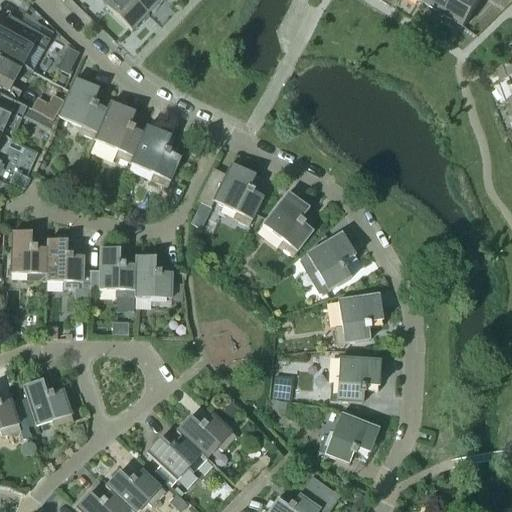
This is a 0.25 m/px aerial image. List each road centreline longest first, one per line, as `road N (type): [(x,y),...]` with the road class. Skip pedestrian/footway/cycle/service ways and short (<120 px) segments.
road 1 (residential): [(218,131),(348,203),(410,313),(407,437),(377,511)]
road 2 (residential): [(38,210),(175,226),(218,131)]
road 3 (residential): [(39,0),(124,75),(218,131)]
road 4 (residential): [(78,356),(134,352),(158,383),(143,408),(99,441)]
